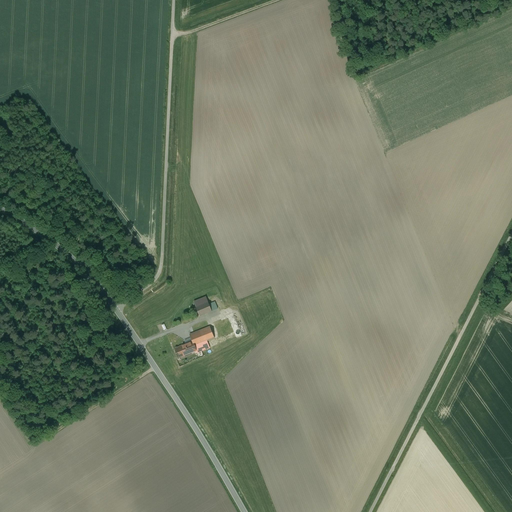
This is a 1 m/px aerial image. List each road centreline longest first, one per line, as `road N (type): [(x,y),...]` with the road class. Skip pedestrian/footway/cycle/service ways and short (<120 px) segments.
road 1 (tertiary): [(244,511),(94,281),(48,237),(0,209)]
road 2 (track): [(116,309),(159,273),(162,261),(174,0)]
road 3 (track): [(511,231),(370,511)]
road 4 (track): [(155,367),(33,444)]
